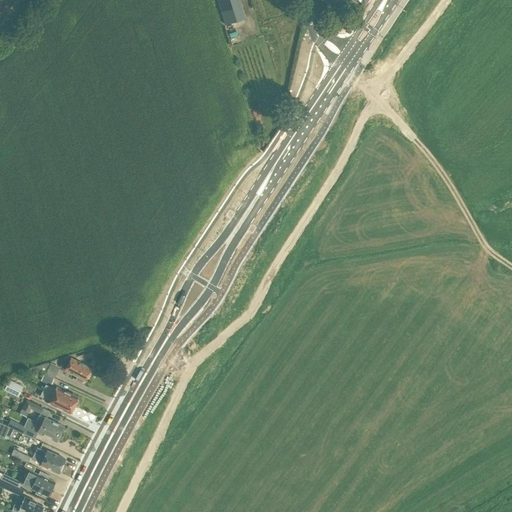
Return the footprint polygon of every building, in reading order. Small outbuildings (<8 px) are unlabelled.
[(217,0),(218,2),(223,17),(225,25),(242,20),(239,12),(235,0),(217,0)] [(84,379),(85,380),(91,368),(71,357),(65,369),(77,376),(76,379),(81,382),(83,381),(84,379)] [(50,363),(45,373),(54,378),(60,368),(50,363)] [(54,378),(45,373),(44,373),(41,381),(51,385),(54,378)] [(17,397),(22,388),(9,382),(4,390),(17,397)] [(57,386),(55,389),(46,384),(44,387),(41,385),(40,388),(43,390),(74,405),(78,397),(57,386)] [(74,405),(43,390),(40,396),(50,400),(49,402),(70,413),(74,405)] [(40,413),(43,408),(26,400),(22,409),(29,412),(30,409),(40,413)] [(41,424),(60,433),(64,426),(45,416),(45,417),(39,415),(36,421),(41,424)] [(21,433),(23,434),(26,427),(10,419),(7,426),(21,433)] [(41,424),(36,421),(32,429),(56,441),(60,433),(41,424)] [(47,450),(47,451),(41,449),(37,447),(34,453),(62,465),(65,458),(47,450)] [(21,453),(14,449),(11,455),(19,458),(21,453)] [(62,465),(34,453),(32,459),(36,461),(36,460),(41,463),(41,464),(58,472),(62,465)] [(26,477),(51,488),(54,481),(48,479),(50,476),(40,471),(38,474),(30,470),(26,477)] [(18,487),(20,483),(21,482),(7,475),(5,481),(18,487)] [(51,488),(26,477),(23,485),(36,491),(35,493),(41,496),(42,494),(47,496),(51,488)] [(21,496),(23,490),(9,483),(7,489),(21,496)] [(25,497),(19,509),(24,511),(39,511),(42,506),(35,503),(36,501),(30,498),(29,499),(25,497)]
